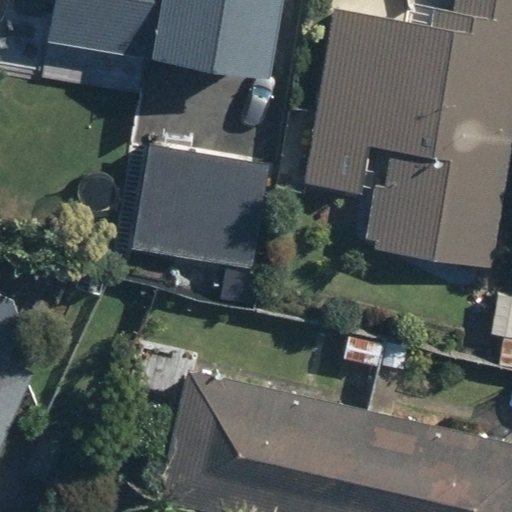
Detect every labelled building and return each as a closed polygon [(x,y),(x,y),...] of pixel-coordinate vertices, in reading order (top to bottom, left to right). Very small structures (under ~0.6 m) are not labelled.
[(52,0),(48,26),(271,63),(281,0),(52,0)] [(436,0),(434,14),(344,0),(336,0),(308,178),(375,188),(367,238),(492,258),(511,133),(511,0),(454,0),(454,2),(438,0),(436,0)] [(200,73),(160,69),(154,127),(194,131),(200,73)] [(269,156),(150,136),(133,240),(252,259),(269,156)] [(0,442),(34,365),(10,355),(25,322),(13,291),(0,285),(0,442)] [(511,511),(511,432),(189,359),(158,492),(246,511),(511,511)]
